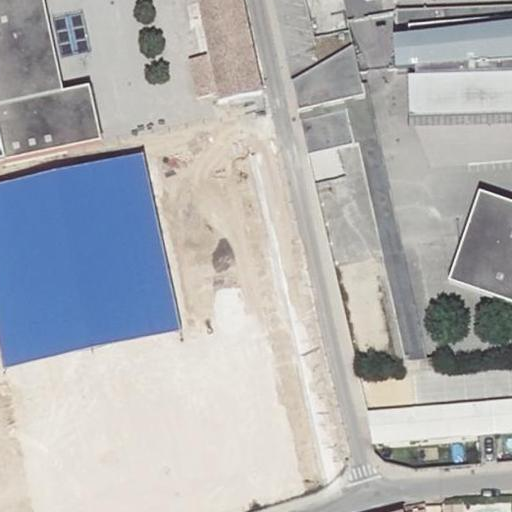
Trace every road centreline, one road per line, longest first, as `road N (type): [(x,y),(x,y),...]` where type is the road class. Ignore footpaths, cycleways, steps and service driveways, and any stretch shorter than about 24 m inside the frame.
road 1 (unclassified): [(256,0),(373,496)]
road 2 (unclassified): [(511,484),(373,496)]
